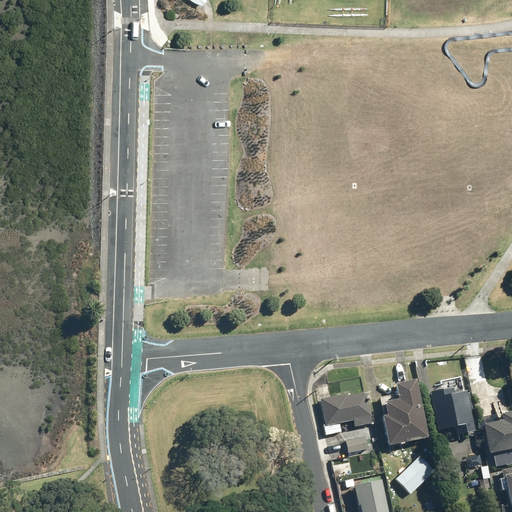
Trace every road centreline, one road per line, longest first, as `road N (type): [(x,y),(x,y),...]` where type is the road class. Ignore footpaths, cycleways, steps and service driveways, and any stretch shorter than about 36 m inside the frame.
road 1 (residential): [(288,347),(184,355),(121,372),(119,429),(132,511)]
road 2 (residential): [(511,323),(288,347)]
road 3 (residential): [(323,511),(288,347)]
